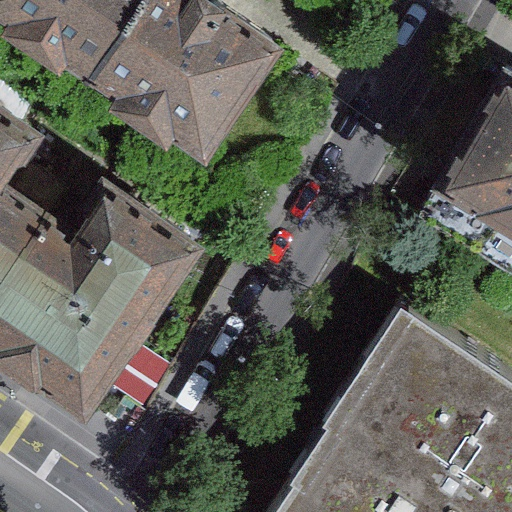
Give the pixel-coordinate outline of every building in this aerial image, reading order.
[(0,0),(0,19),(80,73),(130,0),(0,0)] [(273,45),(205,0),(130,0),(80,73),(200,153),(273,45)] [(511,71),(506,68),(441,178),(511,220),(511,71)] [(0,259),(40,203),(0,177),(31,125),(0,103),(0,259)] [(72,226),(40,203),(0,259),(0,343),(88,406),(196,241),(104,178),(72,226)] [(511,511),(511,383),(398,309),(265,511),(511,511)]
